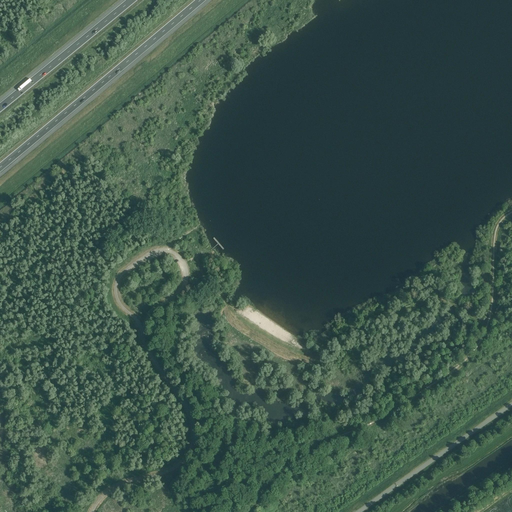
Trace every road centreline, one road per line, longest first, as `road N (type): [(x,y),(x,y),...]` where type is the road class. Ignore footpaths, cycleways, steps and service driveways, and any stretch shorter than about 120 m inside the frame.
road 1 (unclassified): [(92,511),(119,484),(172,471),(192,451),(195,420),(144,345),(141,327)]
road 2 (motorway): [(0,166),(200,0)]
road 3 (unclassified): [(358,511),(511,403)]
road 4 (motorway): [(130,0),(0,106)]
